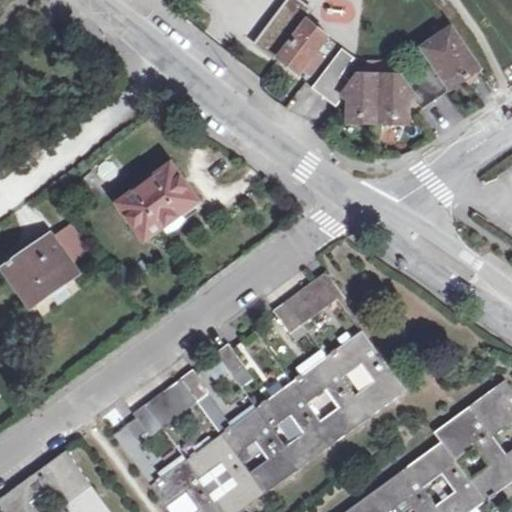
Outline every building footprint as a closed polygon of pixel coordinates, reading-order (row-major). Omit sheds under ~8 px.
[(293,2),(261,43),(278,57),(311,15),(293,2)] [(302,75),(305,71),(319,52),(330,39),(331,37),(311,21),(307,25),(281,60),(302,75)] [(454,91),(465,82),(463,79),(465,77),(467,81),(477,74),(460,49),(466,45),(454,28),(425,49),(454,91)] [(460,49),(477,74),(483,70),(466,45),(460,49)] [(344,50),(314,89),(339,107),(346,98),(351,101),(352,119),(381,120),(411,121),(412,104),(417,100),(425,111),(450,94),(431,63),(418,72),(420,77),(409,84),(405,76),(396,76),(395,62),(369,60),(369,76),(360,75),(354,82),(344,75),(357,59),(344,50)] [(319,52),(305,71),(314,77),(328,59),(319,52)] [(477,74),(467,81),(471,86),(480,79),(477,74)] [(147,241),(166,228),(184,215),(201,203),(173,165),(120,205),(147,241)] [(184,215),(166,228),(170,234),(188,222),(184,215)] [(74,227),(56,240),(74,265),(92,252),(74,227)] [(7,271),(34,308),(81,274),(74,265),(56,240),(54,237),(7,271)] [(317,288),(331,278),(328,273),(314,283),(317,288)] [(183,457),(159,475),(138,447),(141,444),(129,427),(115,436),(152,487),(168,509),(187,495),(198,511),(244,511),(408,392),(364,332),(328,358),(304,326),(345,296),(331,278),(317,288),(314,283),(274,312),(315,368),(285,390),(273,398),(187,462),(183,457)] [(229,346),(218,354),(243,388),(254,380),(229,346)] [(194,371),(135,414),(139,419),(152,437),(199,403),(210,395),(211,393),(194,371)] [(273,398),(285,390),(279,382),(268,391),(273,398)] [(444,443),(348,511),(475,511),(511,485),(511,388),(508,382),(437,434),(444,443)] [(210,395),(199,403),(207,415),(218,406),(210,395)] [(139,419),(129,427),(141,444),(152,437),(139,419)] [(0,504),(5,511),(113,511),(69,452),(0,502),(0,504)]
